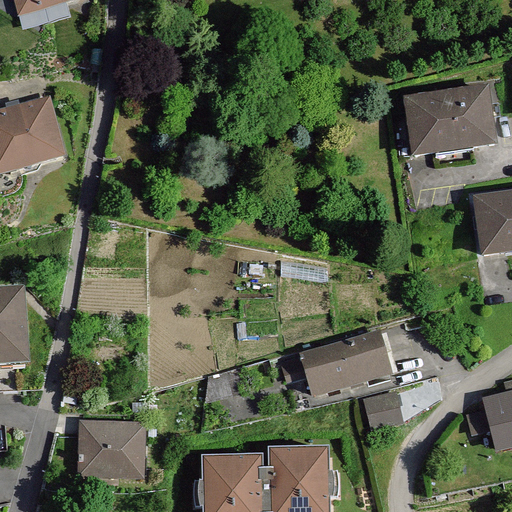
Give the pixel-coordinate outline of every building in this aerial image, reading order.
[(11,0),(17,19),(86,1),(85,0),(11,0)] [(400,103),(408,162),(490,152),(482,92),(400,103)] [(0,108),(0,173),(67,157),(52,95),(0,108)] [(511,198),(470,204),(478,263),(511,258),(511,198)] [(0,290),(0,361),(27,361),(24,289),(0,290)] [(315,400),(395,376),(382,332),(281,362),(288,387),(309,381),(315,400)] [(400,388),(366,397),(373,425),(407,417),(400,388)] [(511,393),(489,400),(505,454),(511,452),(511,393)] [(78,480),(146,480),(146,423),(78,423),(78,480)] [(273,447),(271,511),(330,511),(332,448),(273,447)] [(205,454),(204,511),(263,511),(264,455),(205,454)]
